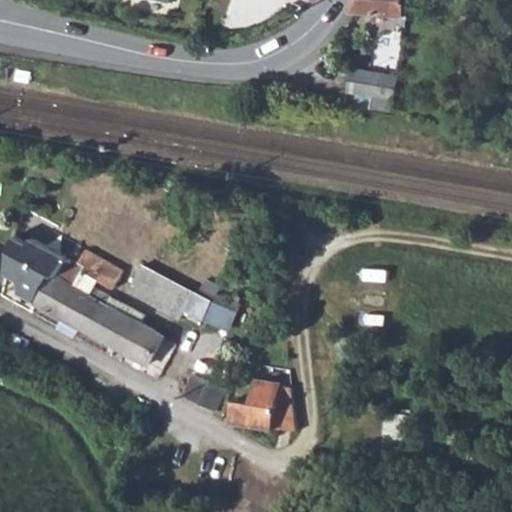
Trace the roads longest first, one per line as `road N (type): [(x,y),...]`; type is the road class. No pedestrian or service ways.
road 1 (track): [(511,259),(379,237),(331,253),(305,289),(303,357),(314,432),(302,453),(262,466)]
road 2 (tertiary): [(0,19),(220,67),(294,42),(335,0)]
road 3 (residential): [(0,320),(262,466)]
